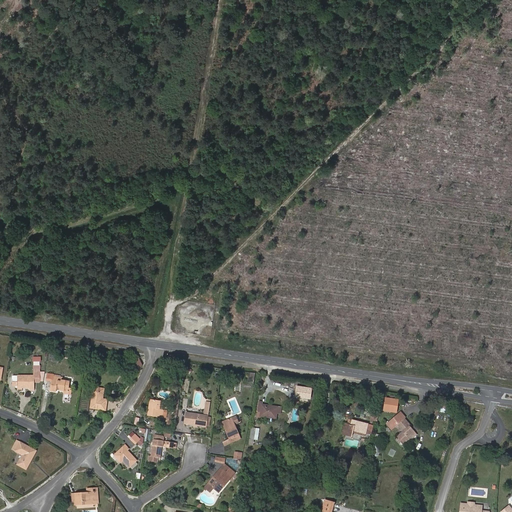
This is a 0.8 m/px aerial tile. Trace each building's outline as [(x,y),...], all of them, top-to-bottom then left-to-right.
[(142,364),(137,356),(133,359),(139,369),(142,364)] [(30,389),(34,389),(34,382),(40,382),(40,373),(40,370),(35,370),(34,376),(12,375),(12,381),(16,382),(16,386),(17,386),(17,387),(21,387),(21,385),(25,385),(25,387),(29,387),(30,389)] [(68,392),(69,388),(70,381),(62,380),(63,377),(46,374),(45,380),(51,381),(49,391),(56,392),(56,389),(59,390),(64,391),(68,392)] [(90,407),(106,410),(107,402),(102,401),(103,399),(104,388),(93,386),(90,407)] [(387,396),(384,410),(400,413),(402,399),(387,396)] [(161,417),(163,410),(163,409),(164,409),(165,401),(160,401),(160,399),(152,398),(151,407),(149,407),(148,415),(161,417)] [(276,419),(277,413),(278,407),(262,404),(262,402),(259,402),(258,412),(261,413),(260,417),(276,419)] [(208,417),(208,416),(208,415),(186,411),(184,422),(188,423),(188,421),(198,423),(198,425),(207,426),(207,425),(208,417)] [(410,428),(411,427),(405,420),(406,419),(401,412),(387,424),(392,430),(398,425),(403,432),(400,435),(405,442),(408,439),(415,434),(410,428)] [(228,431),(227,431),(229,438),(239,433),(232,417),(224,421),(228,431)] [(364,436),(370,437),(373,426),(353,421),(352,426),(348,425),(346,435),(352,437),(352,433),(364,436)] [(139,439),(134,434),(130,438),(135,443),(136,442),(138,439),(139,439)] [(162,446),(163,442),(164,437),(162,435),(155,434),(153,435),(150,456),(148,455),(147,460),(157,461),(158,457),(160,457),(161,446),(162,446)] [(31,461),(36,451),(20,442),(16,451),(23,454),(17,465),(25,469),(29,460),(31,461)] [(136,460),(126,449),(123,446),(111,456),(115,460),(117,458),(120,461),(122,459),(129,466),(136,460)] [(229,478),(235,472),(224,463),(222,466),(228,472),(225,475),(229,478)] [(210,484),(219,491),(229,478),(225,475),(228,472),(222,466),(219,470),(221,471),(210,484)] [(208,482),(210,483),(210,484),(221,471),(219,470),(208,482)] [(83,503),(95,502),(95,493),(98,493),(98,488),(87,489),(87,493),(76,493),(77,505),(83,505),(83,503)] [(83,505),(99,503),(98,493),(95,493),(95,502),(83,503),(83,505)] [(334,499),(325,497),(322,507),(331,510),(334,499)] [(490,511),(483,510),(483,508),(475,508),(475,504),(476,502),(468,501),(468,503),(462,502),(460,511),(490,511)]
